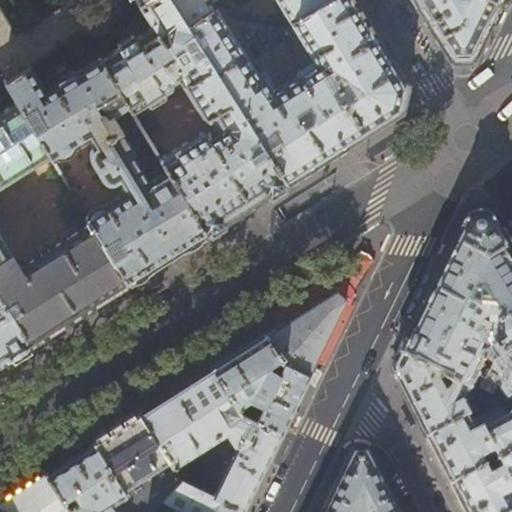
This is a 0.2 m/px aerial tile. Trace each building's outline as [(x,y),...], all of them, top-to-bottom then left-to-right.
[(0,0),(0,74),(5,82),(31,66),(86,32),(69,4),(8,41),(0,27),(0,0),(137,0),(140,5),(142,4),(140,1),(142,0),(0,0)] [(142,4),(140,5),(153,27),(101,59),(128,105),(133,112),(174,87),(174,84),(171,79),(178,75),(205,118),(207,118),(209,119),(210,119),(218,129),(210,135),(207,130),(204,129),(159,156),(166,168),(205,233),(247,207),(265,195),(286,182),(266,151),(255,157),(250,149),(252,145),(250,143),(258,138),(204,51),(195,55),(184,38),(193,33),(187,25),(172,0),(142,0),(140,1),(142,4)] [(172,0),(187,25),(215,8),(210,0),(277,0),(292,22),(326,0),(172,0)] [(353,0),(326,0),(292,22),(317,62),(316,63),(311,61),(298,69),(299,73),(345,145),(382,122),(400,110),(403,99),(406,86),(373,32),(353,0)] [(502,0),(411,0),(418,9),(448,60),(473,58),(502,0)] [(215,8),(187,25),(193,33),(204,51),(258,138),(266,151),(286,182),(330,154),(345,145),(299,73),(276,88),(264,69),(260,71),(254,70),(215,8)] [(31,66),(5,82),(16,101),(49,156),(51,159),(90,137),(96,146),(94,149),(92,152),(92,156),(93,159),(104,177),(107,180),(110,181),(112,182),(115,182),(120,180),(127,192),(86,217),(89,220),(127,283),(165,258),(205,233),(166,168),(149,178),(133,152),(136,150),(114,114),(128,105),(101,59),(100,57),(46,90),(31,66)] [(0,229),(0,185),(49,156),(16,101),(0,110),(0,295),(29,344),(75,315),(127,283),(89,220),(20,263),(0,229)] [(511,258),(488,220),(477,220),(468,220),(433,290),(422,313),(410,336),(399,359),(440,378),(452,383),(469,392),(496,405),(511,395),(511,258)] [(269,317),(275,326),(264,333),(281,360),(309,374),(317,359),(346,298),(335,288),(331,290),(326,281),(269,317)] [(0,362),(4,359),(29,344),(0,295),(0,362)] [(241,348),(212,366),(237,406),(246,401),(249,405),(240,412),(280,433),(295,403),(309,374),(281,360),(264,333),(241,348)] [(440,378),(399,359),(396,365),(392,372),(401,389),(410,407),(427,440),(468,420),(469,419),(463,405),(469,392),(452,383),(447,395),(443,396),(437,383),(440,378)] [(240,412),(237,406),(212,366),(176,389),(140,411),(171,465),(226,431),(236,447),(212,495),(242,510),(257,481),(280,433),(240,412)] [(117,426),(91,442),(126,499),(134,511),(149,511),(162,499),(179,479),(171,465),(140,411),(117,426)] [(475,435),(468,420),(427,440),(439,464),(451,488),(483,471),(479,461),(492,455),(497,464),(511,455),(511,453),(508,446),(511,444),(511,421),(510,417),(475,435)] [(68,457),(45,471),(70,511),(104,511),(112,508),(109,503),(118,498),(120,502),(122,502),(126,499),(91,442),(68,457)] [(335,489),(324,511),(396,511),(389,498),(367,455),(360,455),(352,455),(335,489)] [(511,455),(497,464),(501,472),(489,478),(485,470),(483,471),(451,488),(462,508),(463,511),(511,511),(511,508),(507,500),(511,497),(511,455)] [(26,484),(19,488),(0,499),(0,504),(3,510),(4,511),(70,511),(45,471),(26,484)] [(212,495),(179,479),(162,499),(176,505),(172,511),(241,511),(242,510),(212,495)]
